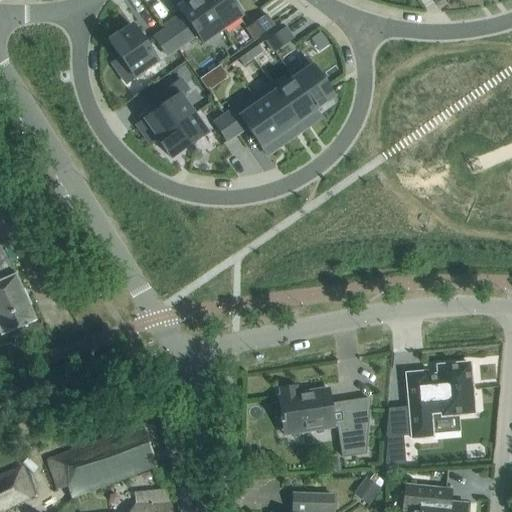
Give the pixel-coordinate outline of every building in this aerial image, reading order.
[(200,0),(189,0),(178,9),(203,44),(222,30),(200,0)] [(229,0),(200,0),(222,30),(241,17),(229,0)] [(265,17),(247,29),(254,40),(272,27),(265,17)] [(174,24),(164,31),(177,50),(187,42),(174,24)] [(132,26),(109,43),(134,79),(157,63),(132,26)] [(285,29),(267,42),(274,52),(292,40),(285,29)] [(164,31),(154,38),(167,57),(177,50),(164,31)] [(258,46),(248,53),(253,60),(263,53),(258,46)] [(248,53),(238,60),(243,67),(253,60),(248,53)] [(306,59),(288,72),(315,111),(333,98),(306,59)] [(271,84),(270,85),(297,123),(315,111),(288,72),(287,73),(293,81),(276,92),(271,84)] [(169,103),(144,120),(158,140),(193,115),(180,96),(188,91),(180,80),(162,93),(169,103)] [(270,85),(253,97),(279,135),(297,123),(270,85)] [(253,97),(224,117),(237,135),(247,128),(261,148),(279,135),(253,97)] [(193,115),(158,140),(171,159),(207,135),(193,115)] [(224,117),(214,124),(227,142),(237,135),(224,117)] [(0,336),(36,321),(9,260),(12,259),(4,241),(0,242),(0,336)] [(473,414),(471,388),(473,387),(474,387),(476,386),(477,385),(479,383),(479,382),(480,380),(480,378),(480,376),(480,375),(479,373),(478,371),(477,370),(475,369),(473,368),(472,368),(470,368),(454,369),(454,366),(438,367),(438,376),(426,377),(426,374),(407,375),(412,439),(432,437),(430,414),(442,413),(442,417),(473,414)] [(284,436),(334,428),(333,427),(338,427),(342,458),(365,454),(369,400),(340,404),(341,409),(331,410),(328,390),(310,392),(310,395),(301,396),(301,394),(297,394),(296,388),(295,388),(295,389),(281,391),(281,390),(280,390),(281,397),(278,397),(282,418),(279,419),(280,424),(282,424),(284,436)] [(141,424),(47,462),(58,490),(67,487),(70,497),(156,468),(156,466),(141,424)] [(325,473),(340,472),(339,459),(324,461),(325,473)] [(0,509),(32,496),(21,469),(0,477),(0,509)] [(385,484),(366,485),(367,505),(386,504),(385,484)] [(464,511),(466,506),(450,504),(450,501),(444,501),(445,490),(405,486),(403,511),(407,511),(464,511)] [(170,511),(170,507),(166,491),(135,493),(135,502),(128,511),(170,511)] [(332,511),(333,496),(293,495),(292,511),(332,511)]
